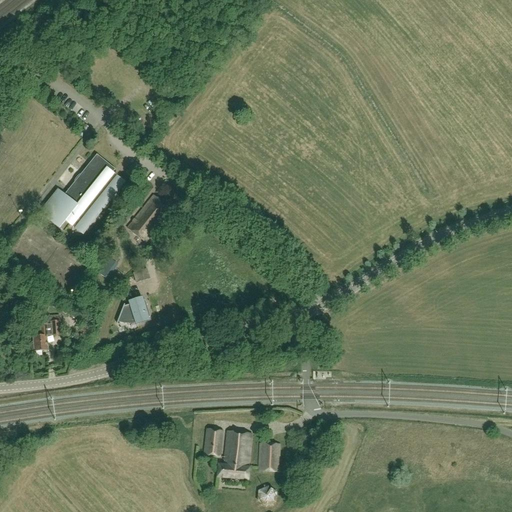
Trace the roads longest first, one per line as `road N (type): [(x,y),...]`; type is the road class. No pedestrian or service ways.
road 1 (unclassified): [(319,307),(310,290),(202,199),(126,151),(104,120),(57,81),(19,64),(0,68)]
road 2 (tertiary): [(0,388),(83,377),(300,313)]
road 3 (unclassified): [(511,434),(436,418),(316,413),(306,391),(300,313)]
road 4 (tertiary): [(319,307),(422,246),(511,214)]
